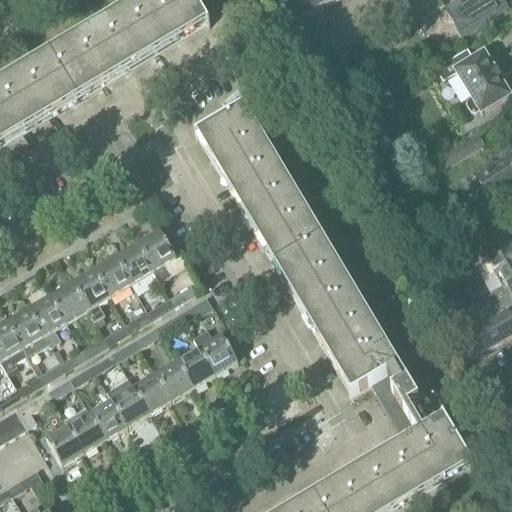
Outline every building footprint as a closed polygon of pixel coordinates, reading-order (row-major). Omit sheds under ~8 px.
[(0,147),(204,26),(205,26),(209,31),(210,31),(191,0),(159,0),(0,94),(0,147)] [(263,0),(283,34),(340,0),(263,0)] [(436,0),(431,0),(406,16),(405,16),(381,30),(384,36),(399,28),(403,35),(413,29),(412,26),(442,8),(436,0)] [(465,0),(445,13),(461,39),(506,12),(498,0),(465,0)] [(508,101),(483,58),(472,65),(466,54),(435,73),(442,84),(455,76),(471,102),(467,104),(466,108),(470,115),(474,117),(478,114),(480,118),(508,101)] [(239,117),(237,113),(238,113),(235,108),(223,115),(228,124),(239,117)] [(228,124),(196,143),(197,144),(203,140),(356,398),(350,402),(351,403),(376,388),(395,377),(396,377),(381,352),(242,117),(246,115),(247,114),(247,113),(239,117),(232,122),(228,124)] [(453,200),(429,215),(453,252),(493,226),(485,213),(492,209),(511,196),(511,156),(497,166),(495,162),(472,177),(486,199),(462,214),(453,200)] [(170,282),(164,271),(174,265),(158,238),(137,250),(153,278),(153,277),(160,288),(170,282)] [(511,247),(507,251),(503,245),(482,257),(485,261),(476,266),(492,296),(505,288),(507,291),(511,287),(511,247)] [(153,278),(137,250),(115,263),(131,290),(153,278)] [(450,263),(445,253),(417,270),(423,280),(450,263)] [(131,290),(115,263),(93,276),(109,303),(131,290)] [(441,284),(435,273),(423,280),(429,291),(441,284)] [(109,303),(93,276),(71,289),(87,316),(88,316),(94,327),(105,321),(98,310),(109,303)] [(511,287),(507,291),(505,288),(492,296),(494,298),(473,310),(474,310),(447,326),(469,366),(485,357),(486,358),(511,343),(511,322),(508,316),(511,313),(511,287)] [(87,316),(71,289),(50,301),(66,329),(87,316)] [(435,305),(447,326),(474,310),(473,310),(461,290),(435,305)] [(191,291),(178,298),(183,307),(196,299),(191,291)] [(50,301),(28,315),(49,350),(51,353),(61,347),(54,336),(66,329),(50,301)] [(199,307),(178,320),(183,328),(197,320),(199,322),(213,314),(207,303),(199,307)] [(169,304),(155,312),(160,320),(174,312),(169,304)] [(28,315),(6,327),(27,362),(28,362),(28,363),(37,357),(49,350),(28,315)] [(147,317),(133,325),(138,333),(152,325),(147,317)] [(178,320),(156,333),(161,341),(183,328),(178,320)] [(7,379),(18,373),(16,369),(27,362),(6,327),(6,328),(4,324),(0,326),(0,367),(0,368),(7,379)] [(125,330),(111,338),(116,347),(130,338),(125,330)] [(148,338),(135,346),(139,354),(153,346),(148,338)] [(205,338),(193,345),(215,382),(236,370),(220,343),(211,348),(205,338)] [(103,343),(90,351),(94,360),(108,351),(103,343)] [(192,346),(198,356),(177,368),(193,395),(215,382),(193,345),(192,346)] [(126,351),(114,358),(119,366),(131,359),(126,351)] [(479,386),(484,383),(500,374),(510,368),(501,353),(475,367),(471,370),(479,386)] [(82,356),(69,364),(74,372),(87,364),(82,356)] [(104,364),(92,371),(97,380),(109,372),(104,364)] [(193,395),(177,368),(155,381),(171,408),(193,395)] [(60,369),(46,377),(51,385),(65,377),(60,369)] [(84,376),(70,385),(75,393),(88,385),(84,376)] [(395,377),(376,388),(410,445),(423,437),(408,412),(419,405),(407,385),(407,386),(402,388),(395,377)] [(155,381),(134,394),(150,421),(171,408),(155,381)] [(39,382),(17,395),(22,403),(44,390),(39,382)] [(70,385),(48,398),(53,406),(75,393),(70,385)] [(108,398),(113,406),(129,433),(150,421),(134,394),(128,385),(125,388),(108,398)] [(17,395),(3,403),(8,411),(22,403),(17,395)] [(25,411),(16,417),(26,435),(36,429),(30,419),(53,406),(48,398),(25,411)] [(129,433),(113,406),(90,420),(106,446),(129,433)] [(26,435),(16,417),(15,416),(0,425),(0,434),(7,447),(27,435),(26,435)] [(106,446),(90,420),(69,432),(85,459),(106,446)] [(395,511),(469,469),(472,473),(472,474),(473,474),(443,423),(442,424),(443,426),(423,437),(410,445),(413,449),(407,452),(307,511),(395,511)] [(85,459),(69,432),(46,446),(62,473),(85,459)] [(37,477),(26,483),(31,491),(38,503),(48,497),(37,477)] [(21,486),(7,495),(12,503),(26,495),(21,486)]
